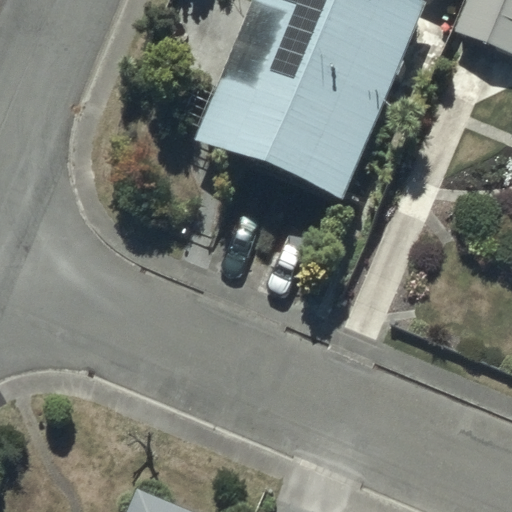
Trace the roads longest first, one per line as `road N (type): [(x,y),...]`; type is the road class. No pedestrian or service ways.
road 1 (residential): [(0,301),(511,496)]
road 2 (residential): [(70,0),(0,168)]
